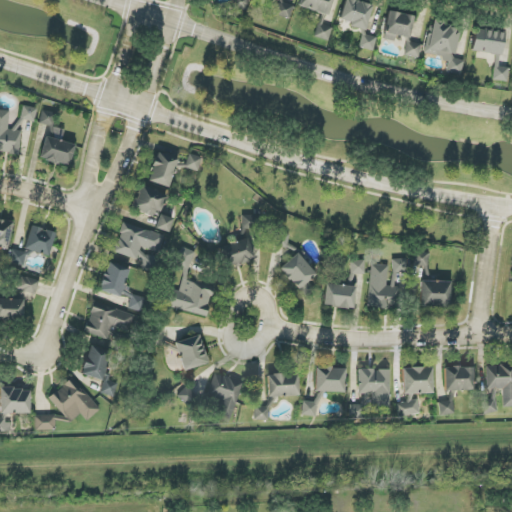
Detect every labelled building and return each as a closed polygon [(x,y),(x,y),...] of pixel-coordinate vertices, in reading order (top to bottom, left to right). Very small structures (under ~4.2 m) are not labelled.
[(274,0),(270,12),(289,19),(294,6),(278,0),(274,0)] [(333,0),(299,0),(298,5),(327,16),(333,0)] [(344,0),(340,19),(350,22),(349,26),(365,31),(372,5),(352,0),(344,0)] [(409,38),(414,16),(389,11),(383,39),(394,41),(395,36),(409,38)] [(446,72),(461,75),(463,60),(455,59),(461,27),(432,22),(426,55),(448,59),(446,72)] [(472,52),(502,55),(504,33),(474,30),(472,52)] [(374,51),(377,37),(362,34),(359,48),(374,51)] [(419,58),(422,45),(407,42),(404,55),(419,58)] [(495,81),(508,81),(509,67),(495,67),(495,81)] [(20,119),(34,122),(37,109),(23,106),(20,119)] [(21,132),(8,131),(10,111),(0,110),(0,153),(19,155),(21,132)] [(74,145),(61,142),(64,130),(52,127),(55,113),(42,110),(39,124),(48,126),(40,160),(69,166),(74,145)] [(176,158),(155,154),(149,182),(170,187),(176,158)] [(185,168),(198,172),(203,158),(189,154),(185,168)] [(166,197),(141,185),(131,208),(157,219),(166,197)] [(155,228),(169,233),(174,219),(160,214),(155,228)] [(256,229),(256,216),(242,215),(242,229),(256,229)] [(13,222),(0,219),(0,247),(8,249),(13,222)] [(164,236),(123,223),(114,253),(141,261),(139,267),(154,271),(159,256),(158,256),(164,236)] [(24,249),(48,257),(55,233),(31,226),(24,249)] [(226,267),(253,262),(249,240),(222,245),(226,267)] [(207,316),(213,289),(186,283),(193,251),(180,248),(175,267),(184,269),(179,291),(167,288),(163,306),(207,316)] [(24,267),(27,253),(13,250),(10,264),(24,267)] [(306,298),(315,289),(308,281),(315,274),(297,253),(279,269),(306,298)] [(428,253),(417,253),(417,268),(428,268),(428,253)] [(393,273),(407,272),(406,259),(392,259),(393,273)] [(364,260),(350,261),(351,274),(365,274),(364,260)] [(120,298),(129,269),(108,262),(99,291),(120,298)] [(388,265),(370,264),(368,307),(399,309),(400,287),(393,286),(387,286),(388,265)] [(35,298),(39,281),(23,277),(18,293),(35,298)] [(420,306),(450,307),(450,282),(420,281),(420,306)] [(356,286),(325,284),(323,306),(354,309),(356,286)] [(141,313),(145,298),(132,295),(128,308),(141,313)] [(0,318),(23,319),(24,300),(0,299),(0,318)] [(134,317),(92,305),(85,333),(107,339),(110,328),(130,333),(134,317)] [(176,341),(183,370),(207,364),(200,335),(176,341)] [(110,350),(88,346),(82,376),(104,380),(110,350)] [(511,365),(485,366),(486,413),(496,413),(496,389),(503,389),(503,407),(511,407),(511,365)] [(445,391),(474,390),(473,367),(444,368),(445,391)] [(345,369),(316,368),(315,392),(344,393),(345,369)] [(402,368),(403,394),(433,394),(432,368),(402,368)] [(390,413),(390,370),(358,370),(358,394),(362,394),(362,405),(349,405),(349,418),(368,418),(368,413),(390,413)] [(229,423),(244,384),(215,373),(207,395),(221,400),(215,418),(229,423)] [(297,374),(268,375),(268,397),(299,396),(297,374)] [(98,393),(113,399),(119,382),(105,377),(98,393)] [(80,414),(87,422),(100,409),(71,378),(49,399),(71,422),(80,414)] [(178,396),(190,407),(198,398),(186,387),(178,396)] [(30,388),(0,389),(0,392),(0,391),(0,416),(0,418),(0,431),(11,431),(11,422),(7,422),(6,414),(30,413),(30,388)] [(396,404),(398,418),(420,414),(417,400),(396,404)] [(455,414),(453,400),(438,402),(440,416),(455,414)] [(316,416),(317,403),(301,402),(301,415),(316,416)] [(254,419),(267,421),(269,407),(256,406),(254,419)] [(55,416),(35,415),(35,430),(55,431),(55,416)]
